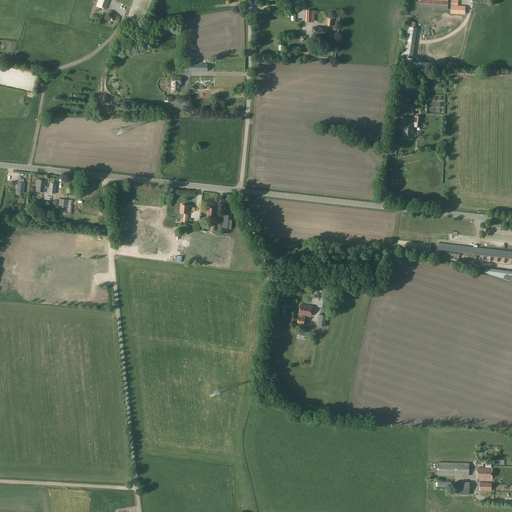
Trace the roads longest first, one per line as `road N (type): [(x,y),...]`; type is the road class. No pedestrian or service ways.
road 1 (tertiary): [(511,220),(0,165)]
road 2 (track): [(136,489),(0,484)]
